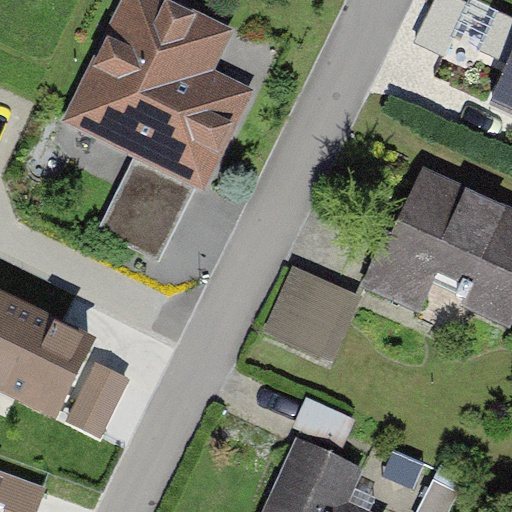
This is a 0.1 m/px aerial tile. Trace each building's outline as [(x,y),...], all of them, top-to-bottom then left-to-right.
[(207,189),(249,102),(203,80),(225,36),(151,0),(135,0),(75,125),(207,189)] [(511,199),(429,162),(370,292),(452,329),(467,297),(511,316),(511,199)] [(102,236),(162,267),(197,198),(138,167),(102,236)] [(269,320),(335,349),(361,291),(295,262),(269,320)] [(91,346),(0,301),(0,385),(57,414),(91,346)] [(99,369),(72,422),(100,436),(127,383),(99,369)] [(302,435),(266,511),(380,511),(353,500),(369,465),(302,435)] [(0,511),(36,511),(43,493),(0,477),(0,511)]
